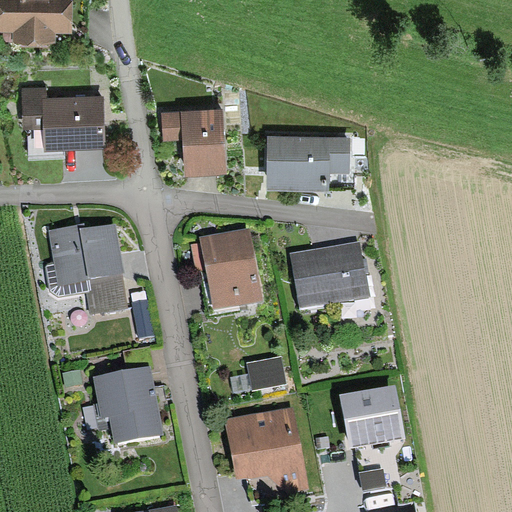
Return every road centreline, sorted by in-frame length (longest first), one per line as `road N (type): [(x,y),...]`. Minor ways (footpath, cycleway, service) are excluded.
road 1 (residential): [(206,511),(148,208)]
road 2 (residential): [(148,208),(263,208),(366,220)]
road 3 (residential): [(145,190),(116,0)]
road 4 (residential): [(0,194),(145,190)]
